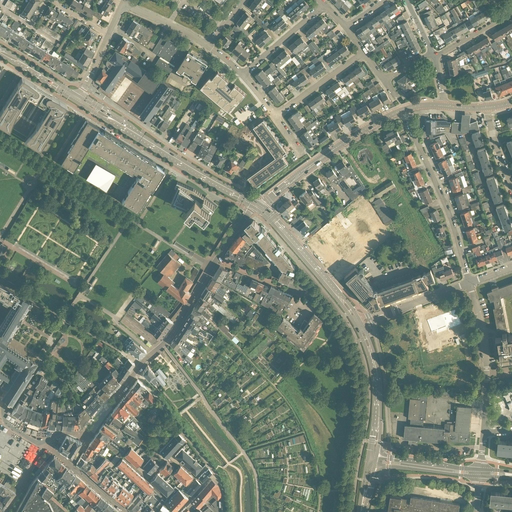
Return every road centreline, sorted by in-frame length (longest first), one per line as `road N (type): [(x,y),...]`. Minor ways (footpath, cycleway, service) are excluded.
road 1 (residential): [(211,268),(172,333),(89,433),(34,442),(5,421),(0,404)]
road 2 (residential): [(0,60),(250,212)]
road 3 (secondary): [(257,206),(79,100)]
road 4 (residential): [(469,282),(402,110)]
road 5 (secondary): [(257,206),(402,110)]
road 6 (secondary): [(358,324),(257,206)]
road 7 (residential): [(484,431),(485,358),(469,282)]
road 8 (secondary): [(371,460),(376,378),(358,324)]
